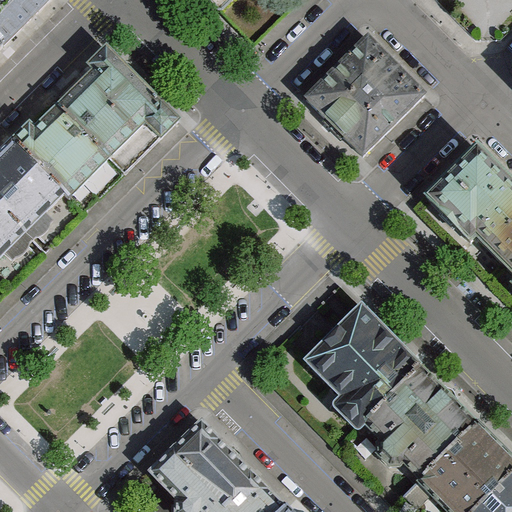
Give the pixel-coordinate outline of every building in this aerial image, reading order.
[(52,0),(0,0),(0,43),(4,48),(47,5),(52,0)] [(208,0),(218,8),(225,0),(208,0)] [(372,43),(369,41),(309,101),(364,158),(425,97),(372,43)] [(178,123),(106,52),(91,68),(96,74),(59,110),(110,160),(147,123),(163,139),(178,123)] [(96,174),(110,160),(59,110),(36,133),(30,128),(15,144),(65,194),(71,199),(96,174)] [(65,194),(15,144),(0,158),(0,208),(25,234),(45,214),(65,194)] [(511,263),(511,185),(477,151),(428,201),(472,245),(478,239),(508,268),(511,263)] [(110,160),(96,174),(105,184),(120,169),(110,160)] [(25,234),(0,208),(0,259),(6,253),(25,234)] [(25,234),(6,253),(14,261),(16,258),(25,254),(30,244),(37,238),(46,234),(50,225),(53,222),(45,214),(25,234)] [(422,370),(363,310),(308,363),(344,400),(336,408),(359,431),(366,426),(422,370)] [(479,427),(422,370),(366,426),(382,443),(378,447),(379,458),(389,469),(401,469),(405,466),(421,483),(479,427)] [(203,425),(152,474),(181,503),(178,506),(178,511),(284,511),(286,510),(203,425)] [(477,511),(511,477),(511,460),(479,427),(421,483),(434,496),(448,511),(477,511)] [(511,511),(511,477),(477,511),(511,511)] [(434,496),(421,483),(405,498),(416,509),(420,509),(434,496)]
